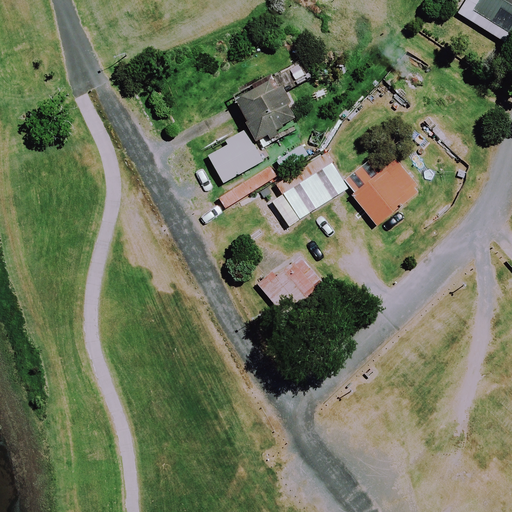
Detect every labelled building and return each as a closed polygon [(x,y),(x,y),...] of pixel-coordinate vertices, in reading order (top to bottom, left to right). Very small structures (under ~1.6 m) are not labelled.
[(511,0),(475,0),(465,18),(511,46),(511,0)] [(398,93),(386,81),(374,92),(386,105),(398,93)] [(268,84),(231,105),(253,142),(289,122),(281,109),(284,107),(275,91),(272,93),(268,84)] [(411,105),(401,94),(389,105),(398,116),(411,105)] [(206,158),(221,185),(259,163),(242,134),(223,144),(225,148),(206,158)] [(281,173),(305,157),(299,148),(275,163),(281,173)] [(350,197),(373,227),(416,194),(412,189),(414,187),(385,150),(343,182),(353,195),(350,197)] [(454,175),(439,162),(427,176),(443,189),(454,175)] [(328,167),(280,197),(295,222),(344,192),(328,167)] [(267,170),(217,200),(223,210),(273,179),(267,170)] [(283,240),(267,224),(253,238),(269,254),(283,240)] [(327,294),(297,256),(260,285),(289,323),(327,294)]
